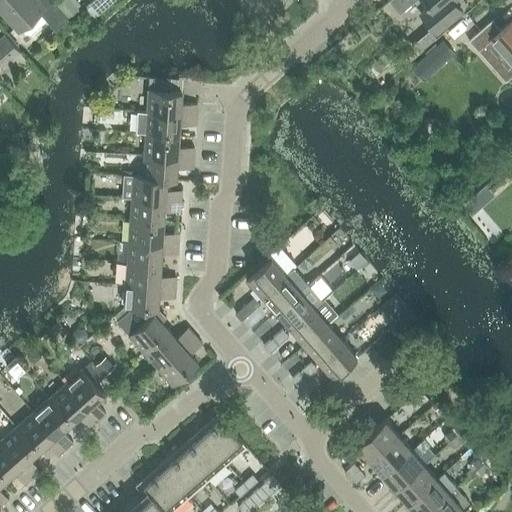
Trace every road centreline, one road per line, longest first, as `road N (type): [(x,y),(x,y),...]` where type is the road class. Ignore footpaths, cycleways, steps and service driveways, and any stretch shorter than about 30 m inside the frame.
road 1 (residential): [(252,352),(199,295),(224,275),(238,110),(349,3)]
road 2 (residential): [(66,511),(252,352)]
road 3 (residential): [(365,511),(316,458),(315,423),(252,352)]
